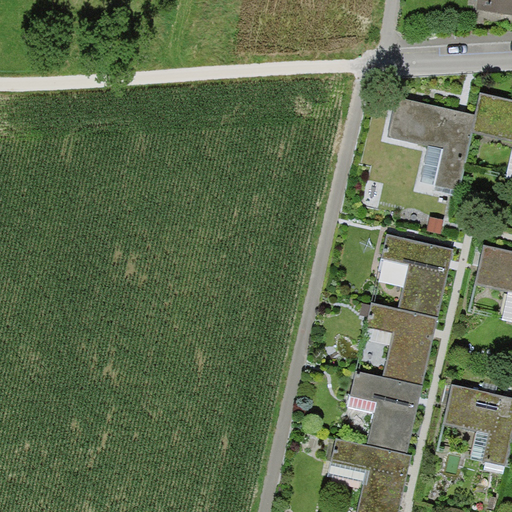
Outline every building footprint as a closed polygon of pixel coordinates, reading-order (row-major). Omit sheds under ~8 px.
[(511,0),(474,0),(472,13),(511,18),(511,0)] [(472,114),(397,97),(386,140),(423,149),(416,182),(456,192),(470,131),(511,141),(504,174),(511,175),(511,96),(478,89),(472,114)] [(395,511),(452,249),(385,234),(380,260),(403,265),(394,306),(370,301),(365,327),(390,333),(381,377),(355,372),(349,397),(375,402),(366,445),(336,438),(331,461),(366,469),(356,511),(395,511)] [(511,252),(482,246),(474,283),(511,290),(511,320),(511,323),(511,322),(511,252)] [(511,397),(449,383),(439,425),(485,435),(479,464),(505,470),(511,441),(511,397)]
